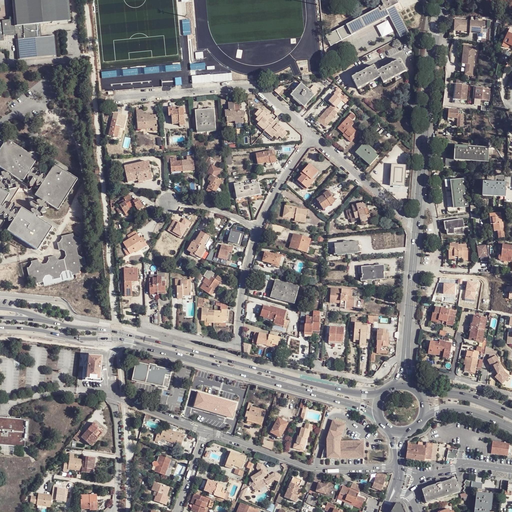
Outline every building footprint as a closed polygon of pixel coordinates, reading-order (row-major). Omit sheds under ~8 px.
[(14,27),(40,25),(71,22),(68,0),(11,0),(13,20),(14,27)] [(400,38),(409,33),(398,11),(395,6),(400,3),(398,0),(384,0),(382,1),(384,6),(389,16),(400,38)] [(342,40),(389,16),(384,6),(337,30),(342,40)] [(14,27),(13,20),(0,21),(0,42),(4,42),(4,36),(9,36),(9,37),(16,37),(16,35),(17,35),(18,40),(41,38),(40,25),(14,27)] [(455,22),(455,32),(462,33),(462,35),(466,35),(466,32),(471,33),(470,35),(477,35),(478,34),(483,33),(483,28),(486,28),(486,22),(455,22)] [(342,40),(337,30),(326,36),(330,46),(342,40)] [(41,38),(18,40),(19,59),(56,55),(54,37),(41,38)] [(464,47),(462,64),(474,65),(476,48),(464,47)] [(150,60),(142,61),(143,75),(151,75),(150,60)] [(378,72),(381,78),(384,83),(407,72),(401,60),(380,71),(378,72)] [(192,61),(189,72),(190,73),(191,73),(192,74),(193,75),(194,77),(194,78),(195,79),(195,81),(207,80),(206,78),(206,76),(205,73),(204,72),(203,71),(203,69),(202,68),(201,67),(200,66),(199,65),(197,64),(195,62),(192,61)] [(474,65),(462,64),(462,66),(465,66),(467,66),(466,76),(472,77),(474,65)] [(174,65),(172,68),(170,70),(169,72),(168,73),(168,75),(167,76),(167,78),(167,80),(167,82),(167,84),(167,85),(173,84),(174,84),(173,82),(174,80),(174,79),(174,78),(175,76),(176,75),(177,73),(179,72),(174,65)] [(378,72),(375,66),(352,78),(358,89),(381,78),(378,72)] [(315,95),(309,90),(301,83),(291,95),(304,107),(315,95)] [(314,85),(309,90),(315,95),(319,91),(314,85)] [(468,87),(454,86),(453,105),(460,105),(460,101),(467,102),(468,87)] [(474,101),(475,89),(474,88),(472,106),(481,107),(482,101),(474,101)] [(475,89),(474,101),(482,101),(489,102),(490,90),(475,89)] [(336,94),(330,101),(333,104),(337,107),(343,100),(340,98),(343,95),(341,93),(338,90),(335,93),(336,94)] [(333,104),(330,106),(338,112),(340,110),(337,107),(333,104)] [(171,114),(172,120),(179,119),(179,122),(179,125),(185,124),(184,107),(179,108),(178,109),(176,109),(176,106),(168,106),(169,115),(171,114)] [(322,117),(321,116),(318,120),(325,127),(335,116),(338,112),(330,106),(323,114),(325,115),(322,117)] [(195,110),(197,131),(216,130),(214,109),(195,110)] [(147,127),(153,127),(153,126),(158,125),(157,116),(151,116),(151,114),(144,115),(144,110),(137,110),(138,129),(147,128),(147,127)] [(234,110),(229,111),(225,111),(226,118),(227,117),(227,122),(235,122),(236,124),(244,123),(243,118),(244,118),(244,111),(240,112),(235,112),(234,110)] [(258,124),(265,131),(271,124),(268,121),(271,119),(272,118),(265,111),(263,113),(260,110),(256,115),(258,117),(256,120),(259,124),(258,124)] [(458,115),(458,113),(459,111),(449,110),(447,120),(452,121),(457,125),(456,127),(462,128),(464,116),(460,115),(458,115)] [(352,113),(338,129),(344,134),(343,136),(351,143),(358,134),(351,128),(354,123),(352,121),(356,117),(352,113)] [(109,135),(112,136),(118,137),(120,127),(116,125),(117,120),(113,119),(109,135)] [(118,137),(112,136),(112,139),(120,142),(125,122),(117,120),(116,125),(120,127),(118,137)] [(256,127),(263,133),(265,131),(258,124),(256,127)] [(265,131),(273,137),(274,137),(276,139),(280,135),(283,138),(287,133),(285,131),(285,130),(278,124),(277,124),(275,127),(271,124),(265,131)] [(265,131),(263,133),(271,140),(273,137),(265,131)] [(0,210),(1,211),(0,212),(0,215),(3,215),(4,213),(5,214),(4,216),(5,219),(7,218),(9,216),(9,217),(8,219),(9,222),(12,221),(13,219),(14,220),(7,231),(37,250),(52,228),(37,218),(38,217),(40,218),(43,217),(42,215),(40,213),(41,213),(43,214),(46,213),(45,210),(43,209),(43,208),(45,209),(49,208),(48,205),(46,204),(47,203),(58,210),(77,179),(55,165),(45,180),(44,179),(45,177),(45,174),(41,175),(40,177),(39,176),(41,174),(40,171),(37,172),(36,174),(35,173),(36,172),(35,168),(32,170),(31,171),(30,170),(37,159),(7,140),(0,150),(0,167),(7,172),(6,173),(5,172),(2,173),(2,176),(4,177),(4,178),(1,177),(0,176),(0,181),(1,182),(1,183),(0,181),(0,210)] [(364,143),(355,153),(370,166),(378,156),(364,143)] [(455,167),(455,158),(456,147),(456,145),(452,145),(447,144),(446,167),(455,167)] [(456,147),(455,158),(488,160),(489,149),(456,147)] [(256,154),(258,165),(270,162),(270,164),(276,163),(275,155),(273,155),(272,151),(256,154)] [(187,161),(182,161),(183,171),(194,170),(194,158),(193,157),(187,157),(187,161)] [(183,171),(182,161),(177,162),(176,158),(170,159),(170,162),(171,172),(183,171)] [(204,167),(209,170),(212,165),(213,166),(216,161),(209,158),(204,167)] [(125,167),(128,182),(138,180),(139,182),(152,179),(149,162),(125,167)] [(407,166),(390,164),(388,186),(405,188),(407,166)] [(212,165),(209,170),(207,173),(211,175),(208,180),(211,182),(206,190),(212,193),(213,191),(215,192),(222,180),(217,178),(221,171),(213,166),(212,165)] [(304,174),(298,180),(307,189),(314,181),(313,179),(318,172),(310,165),(303,172),(304,174)] [(449,211),(455,211),(454,208),(452,181),(451,179),(445,179),(449,211)] [(234,185),(235,188),(259,183),(258,180),(251,181),(251,183),(241,185),(241,184),(234,185)] [(464,180),(452,181),(454,208),(458,208),(460,207),(467,207),(464,180)] [(484,182),(483,194),(505,196),(506,184),(484,182)] [(259,183),(235,188),(236,193),(234,193),(236,199),(262,194),(261,188),(259,188),(259,183)] [(323,195),(317,200),(324,210),(335,202),(332,197),(333,196),(329,191),(323,195)] [(123,210),(125,213),(130,210),(136,206),(140,204),(138,201),(137,199),(134,201),(130,195),(124,198),(126,202),(118,206),(121,212),(123,210)] [(140,200),(138,201),(140,204),(136,206),(138,210),(144,207),(140,200)] [(368,221),(366,216),(365,209),(366,209),(364,202),(352,206),(352,209),(346,211),(349,220),(355,218),(355,219),(359,218),(361,223),(368,221)] [(285,206),(284,210),(287,210),(286,215),(295,217),(295,219),(295,221),(306,223),(307,210),(297,209),(298,207),(285,206)] [(287,210),(284,210),(283,217),(295,219),(295,217),(286,215),(287,210)] [(494,224),(495,232),(500,231),(500,227),(504,227),(503,222),(502,222),(501,212),(490,213),(492,224),(494,224)] [(128,235),(130,239),(138,234),(136,230),(128,235)] [(239,244),(241,234),(230,231),(228,241),(239,244)] [(168,232),(164,239),(168,241),(169,239),(174,242),(173,242),(175,243),(180,235),(174,232),(172,235),(171,234),(168,232)] [(188,251),(191,253),(195,255),(201,258),(205,250),(204,249),(211,237),(201,232),(199,236),(198,235),(193,243),(192,242),(188,251)] [(27,268),(30,280),(32,279),(36,282),(36,284),(44,282),(44,280),(46,276),(50,275),(53,278),(54,280),(61,278),(61,276),(63,273),(69,271),(72,273),(73,276),(80,274),(80,271),(83,265),(86,264),(84,257),(82,258),(78,255),(77,249),(79,246),(81,245),(80,238),(77,238),(73,236),(73,234),(62,237),(62,239),(60,243),(58,243),(59,250),(62,250),(65,252),(66,256),(64,260),(60,261),(56,258),(55,256),(48,258),(49,260),(47,264),(42,264),(39,262),(39,260),(31,262),(32,264),(30,268),(27,268)] [(138,234),(130,239),(123,243),(127,248),(124,250),(127,256),(135,251),(136,252),(147,245),(142,237),(141,238),(138,234)] [(293,234),(290,248),(307,253),(311,239),(293,234)] [(168,241),(164,239),(159,247),(168,253),(173,242),(174,242),(169,239),(168,241)] [(220,252),(218,258),(227,261),(230,253),(231,248),(232,245),(223,242),(220,252)] [(335,244),(335,253),(359,251),(359,242),(335,244)] [(448,250),(448,258),(454,258),(454,257),(461,257),(461,258),(468,258),(468,259),(473,259),(473,251),(468,251),(469,249),(469,246),(460,246),(460,245),(453,245),(453,248),(453,250),(448,250)] [(487,245),(477,245),(478,258),(488,257),(487,245)] [(511,245),(502,245),(502,246),(501,255),(500,255),(499,256),(499,257),(499,258),(499,259),(499,260),(500,261),(511,262),(511,255),(511,245)] [(265,252),(263,261),(279,266),(282,257),(265,252)] [(183,253),(179,258),(183,262),(187,256),(183,253)] [(362,267),(363,273),(363,282),(367,282),(367,278),(385,276),(385,272),(384,265),(362,267)] [(138,269),(124,269),(125,297),(133,296),(132,282),(139,282),(138,269)] [(207,278),(201,288),(211,295),(214,291),(220,282),(212,277),(214,274),(208,270),(204,276),(207,278)] [(158,279),(150,279),(151,293),(159,292),(159,291),(166,291),(165,277),(157,277),(158,279)] [(183,298),(183,295),(183,292),(191,292),(190,280),(182,280),(181,278),(176,278),(176,286),(177,286),(178,298),(183,298)] [(275,281),(271,297),(295,303),(299,288),(275,281)] [(331,296),(330,302),(341,303),(341,307),(345,308),(355,309),(356,298),(352,298),(352,291),(335,289),(335,296),(331,296)] [(228,309),(228,305),(216,301),(215,305),(221,307),(220,311),(221,311),(222,310),(228,309)] [(275,320),(274,323),(284,326),(285,321),(284,321),(286,313),(272,307),(271,308),(264,306),(263,310),(262,310),(260,316),(268,318),(268,317),(275,320)] [(434,313),(432,319),(454,324),(455,317),(454,317),(455,311),(436,307),(435,313),(434,313)] [(207,322),(214,322),(215,310),(208,310),(208,308),(202,308),(201,320),(207,320),(207,322)] [(214,322),(221,322),(221,321),(227,321),(228,309),(222,310),(221,311),(220,311),(215,310),(214,322)] [(474,317),(470,338),(470,340),(482,342),(487,318),(475,315),(474,317)] [(318,323),(319,318),(319,316),(313,316),(312,317),(311,331),(319,332),(320,323),(318,323)] [(306,317),(305,318),(305,325),(304,324),(304,333),(311,333),(311,331),(312,317),(307,317),(306,317)] [(355,324),(354,340),(360,340),(360,343),(366,343),(367,326),(362,325),(362,324),(362,323),(355,323),(355,324)] [(330,326),(329,341),(343,342),(344,327),(330,326)] [(377,345),(377,351),(381,351),(382,350),(388,350),(388,347),(389,347),(390,333),(387,333),(387,329),(377,328),(376,345),(377,345)] [(252,341),(256,342),(257,341),(262,342),(261,345),(271,348),(272,344),(278,346),(281,337),(269,334),(269,335),(255,331),(252,341)] [(434,347),(433,351),(442,352),(442,350),(445,351),(444,357),(449,358),(452,343),(444,342),(443,341),(442,341),(442,342),(441,343),(435,342),(434,341),(433,342),(433,343),(432,347),(434,347)] [(484,355),(486,348),(477,346),(477,350),(482,351),(482,354),(484,355)] [(466,362),(465,369),(471,370),(471,372),(476,373),(479,359),(478,358),(479,352),(474,351),(474,353),(471,352),(466,351),(465,357),(467,357),(466,362)] [(101,356),(80,354),(79,362),(83,363),(82,377),(98,378),(99,371),(98,371),(99,365),(99,360),(101,356)] [(497,355),(488,360),(492,367),(494,366),(498,374),(497,376),(495,377),(501,383),(509,375),(505,371),(497,355)] [(150,365),(137,361),(132,379),(168,388),(172,370),(157,366),(157,365),(150,363),(150,365)] [(509,375),(501,383),(503,384),(510,376),(509,375)] [(237,404),(197,392),(193,408),(232,419),(237,404)] [(250,412),(247,419),(262,424),(266,412),(251,407),(250,412)] [(0,444),(28,446),(29,418),(0,417),(0,444)] [(278,418),(271,433),(281,438),(288,423),(278,418)] [(262,424),(247,419),(246,423),(261,428),(262,424)] [(345,424),(333,420),(327,439),(327,448),(324,448),(321,458),(364,458),(364,441),(341,441),(341,439),(345,424)] [(81,438),(88,444),(94,437),(97,439),(102,434),(97,429),(98,428),(93,424),(81,438)] [(293,449),(297,450),(297,447),(302,448),(305,439),(307,439),(310,430),(301,428),(299,437),(298,436),(297,438),(295,438),(293,449)] [(160,439),(166,441),(181,447),(185,437),(172,432),(173,430),(170,429),(169,431),(163,429),(161,434),(158,432),(154,442),(158,443),(159,441),(160,439)] [(94,437),(88,444),(91,447),(97,439),(94,437)] [(412,442),(408,441),(406,458),(412,459),(421,460),(424,461),(427,461),(431,461),(433,444),(423,443),(423,446),(412,445),(412,442)] [(508,455),(509,442),(491,442),(491,455),(508,455)] [(446,459),(449,459),(454,460),(454,457),(457,457),(457,454),(455,454),(455,452),(451,452),(447,451),(446,459)] [(225,461),(223,466),(231,469),(232,468),(235,469),(236,469),(241,470),(246,458),(230,452),(227,462),(225,461)] [(81,470),(82,462),(82,460),(73,459),(74,454),(69,453),(67,464),(67,467),(81,470)] [(164,475),(169,477),(171,470),(167,468),(167,467),(168,468),(171,460),(161,456),(155,472),(164,475)] [(81,471),(90,473),(90,469),(93,469),(95,458),(86,457),(85,462),(82,462),(81,470),(81,471)] [(257,484),(264,480),(259,472),(252,476),(253,480),(250,482),(254,489),(258,487),(257,484)] [(372,488),(381,491),(387,474),(377,474),(372,488)] [(293,477),(291,483),(299,486),(300,486),(302,481),(293,477)] [(213,496),(218,498),(221,492),(223,486),(208,480),(204,490),(214,494),(213,496)] [(455,480),(450,481),(454,494),(458,493),(455,480)] [(472,483),(468,481),(467,480),(465,483),(466,484),(464,487),(466,488),(464,491),(466,493),(461,494),(462,498),(470,496),(471,489),(472,483)] [(320,481),(316,489),(329,494),(332,486),(328,484),(324,483),(320,481)] [(454,494),(450,481),(441,483),(441,481),(437,482),(438,485),(424,488),(427,502),(454,494)] [(472,482),(472,483),(471,489),(482,490),(483,483),(472,482)] [(351,488),(359,491),(361,487),(353,483),(351,488)] [(166,501),(168,502),(169,498),(167,497),(164,496),(168,488),(166,487),(166,486),(164,486),(163,486),(158,484),(156,489),(159,491),(158,493),(157,496),(156,496),(154,501),(164,505),(166,501)] [(298,489),(290,485),(284,498),(296,503),(298,497),(295,496),(296,494),(298,489)] [(51,499),(63,501),(64,494),(67,495),(68,490),(58,488),(58,487),(53,486),(51,496),(51,499)] [(339,498),(361,507),(365,499),(357,496),(359,492),(350,488),(349,493),(342,490),(339,498)] [(489,511),(492,494),(477,492),(475,511),(489,511)] [(51,499),(51,496),(38,494),(37,496),(36,503),(36,505),(50,507),(51,499)] [(216,502),(194,494),(191,504),(195,505),(193,511),(194,511),(206,511),(209,508),(213,510),(216,502)] [(29,503),(36,503),(37,496),(30,495),(29,503)] [(90,509),(97,508),(97,495),(80,495),(81,509),(90,509)] [(361,507),(339,498),(338,500),(360,509),(361,507)] [(325,510),(329,511),(333,511),(335,508),(336,506),(328,502),(325,510)] [(405,511),(402,504),(396,503),(391,511),(405,511)]
